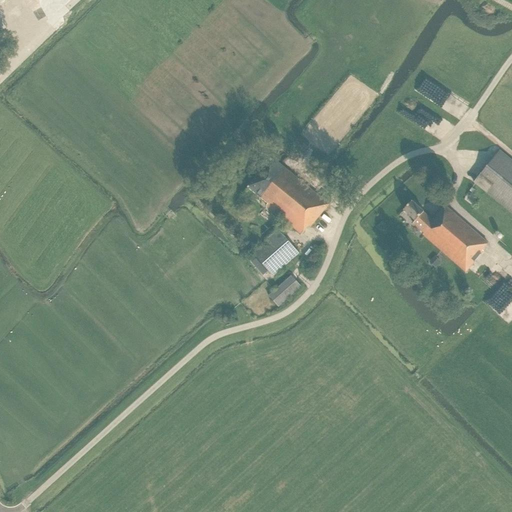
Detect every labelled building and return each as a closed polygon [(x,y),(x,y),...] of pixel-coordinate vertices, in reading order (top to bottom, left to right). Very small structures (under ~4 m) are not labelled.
[(511,213),(511,161),(500,151),(474,183),(511,213)] [(271,160),(248,187),(267,203),(266,206),(301,235),(309,226),(310,227),(332,201),(324,194),(321,198),(273,158),(271,160)] [(423,235),(466,273),(483,251),(482,250),(488,243),(445,205),(433,220),(412,201),(404,210),(415,221),(413,223),(424,234),(423,235)] [(252,253),(273,276),(298,253),(278,231),(252,253)] [(260,263),(256,266),(263,274),(267,271),(260,263)] [(269,295),(278,306),(300,287),(291,276),(269,295)]
